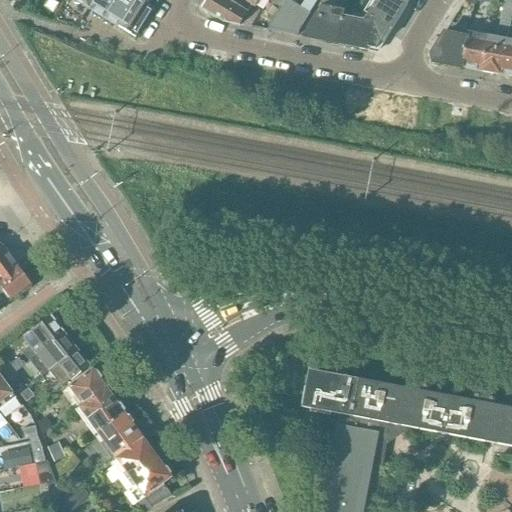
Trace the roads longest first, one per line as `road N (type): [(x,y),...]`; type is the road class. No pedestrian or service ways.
road 1 (residential): [(164,33),(403,81)]
road 2 (secondary): [(120,232),(0,42)]
road 3 (secondary): [(504,335),(330,303)]
road 4 (secondary): [(330,303),(289,291),(218,309),(174,332)]
road 5 (secondary): [(193,359),(269,321),(330,303)]
road 6 (tertiary): [(230,483),(223,429),(193,359)]
road 7 (tertiary): [(173,368),(207,452),(230,483)]
road 8 (secondary): [(86,234),(156,342)]
